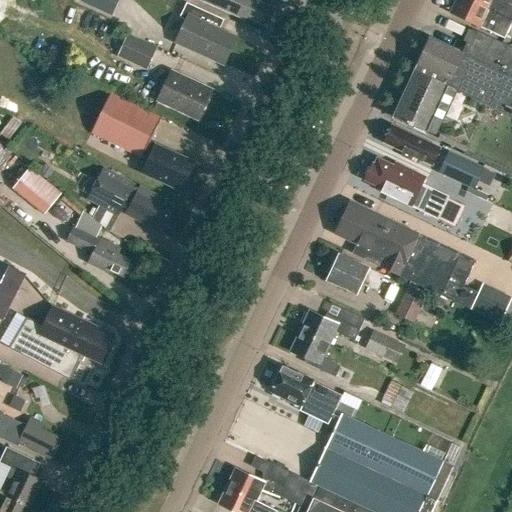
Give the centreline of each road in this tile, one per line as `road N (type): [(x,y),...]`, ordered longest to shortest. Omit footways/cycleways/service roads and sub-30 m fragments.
road 1 (unclassified): [(168,511),(409,0)]
road 2 (residential): [(59,511),(298,0)]
